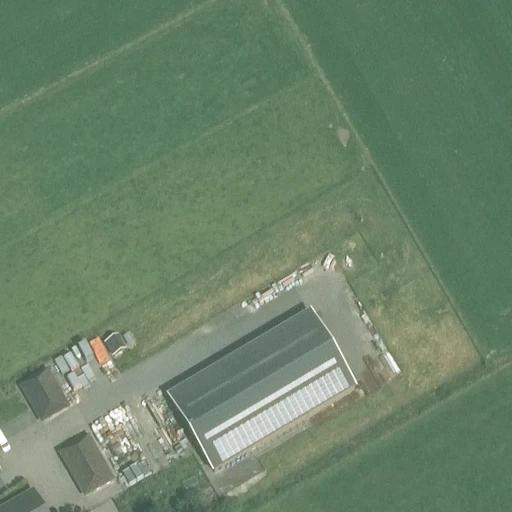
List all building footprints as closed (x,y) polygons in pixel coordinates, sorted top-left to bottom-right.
[(310,315),(170,399),(214,474),(355,391),(310,315)] [(388,328),(398,354),(414,347),(404,322),(388,328)] [(114,339),(105,344),(112,357),(122,351),(114,339)] [(47,373),(29,384),(50,419),(68,409),(47,373)] [(177,417),(166,421),(173,440),(185,435),(177,417)] [(88,438),(68,450),(93,494),(114,482),(88,438)] [(0,511),(43,511),(32,492),(0,511)]
